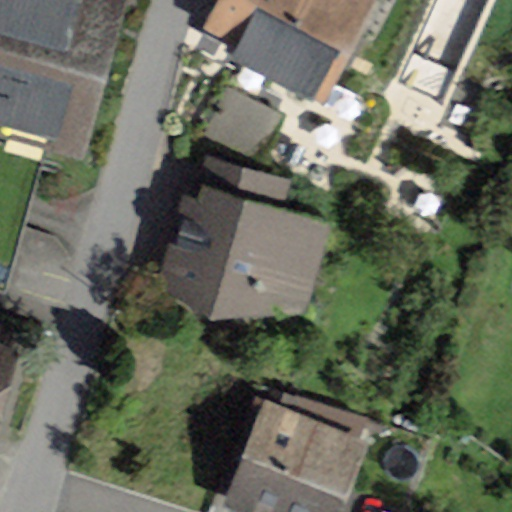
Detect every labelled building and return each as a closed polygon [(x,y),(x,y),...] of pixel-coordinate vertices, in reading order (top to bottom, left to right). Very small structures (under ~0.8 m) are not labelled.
[(0,0),(0,115),(75,136),(112,0),(0,0)] [(231,0),(219,26),(233,33),(227,45),(245,54),(252,42),(278,56),(269,74),(309,95),(357,0),(231,0)] [(256,166),(281,118),(228,90),(200,144),(256,166)] [(188,209),(176,252),(186,254),(176,287),(235,305),(266,287),(298,297),(318,229),(268,215),(277,184),(219,168),(206,214),(188,209)] [(0,385),(9,355),(0,352),(0,385)] [(259,403),(237,458),(254,465),(243,492),(293,511),(320,511),(359,419),(273,390),(267,406),(259,403)]
